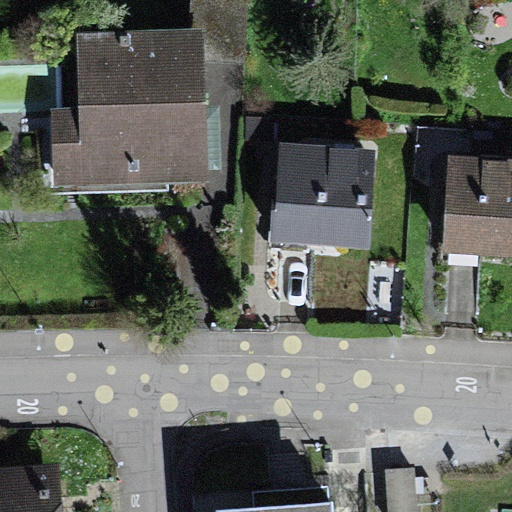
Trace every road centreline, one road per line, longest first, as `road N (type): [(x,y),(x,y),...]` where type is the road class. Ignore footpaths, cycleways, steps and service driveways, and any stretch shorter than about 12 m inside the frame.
road 1 (residential): [(141,382),(511,402)]
road 2 (residential): [(0,387),(141,382)]
road 3 (residential): [(141,382),(152,511)]
